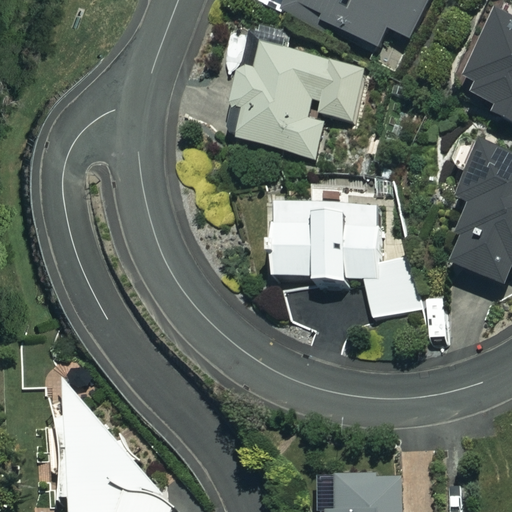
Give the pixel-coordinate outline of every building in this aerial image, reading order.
[(280,0),(278,5),(285,8),(281,17),(326,37),(330,28),(383,51),(391,33),(415,43),(434,0),(280,0)] [(511,14),(506,11),(470,86),(483,92),(479,101),(499,111),(496,117),(511,124),(511,14)] [(368,74),(252,44),(235,110),(249,114),(241,144),(318,163),(329,119),(354,125),(368,74)] [(511,158),(481,148),(478,157),(464,153),(457,174),(471,179),(463,203),(474,207),(454,269),(511,288),(511,158)] [(378,265),(380,210),(279,206),(278,245),(272,245),(272,257),(277,257),(276,280),(319,282),(319,287),(352,288),(352,280),(367,281),(375,322),(418,314),(408,260),(378,265)] [(63,424),(65,506),(74,506),(73,511),(172,511),(175,504),(71,388),(72,423),(63,424)] [(403,511),(403,478),(323,479),(322,511),(403,511)]
